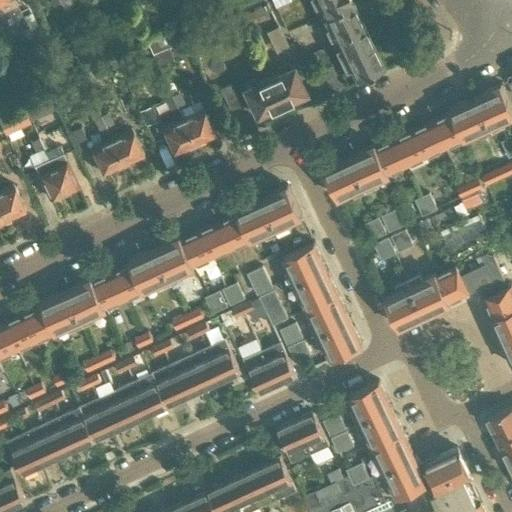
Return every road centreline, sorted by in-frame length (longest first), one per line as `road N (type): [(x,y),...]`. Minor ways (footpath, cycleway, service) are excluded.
road 1 (residential): [(47,511),(391,350)]
road 2 (residential): [(0,281),(291,143)]
road 3 (residential): [(291,143),(453,67),(485,45),(511,8)]
road 4 (residential): [(391,350),(291,143)]
road 5 (residential): [(407,343),(470,315),(508,390)]
